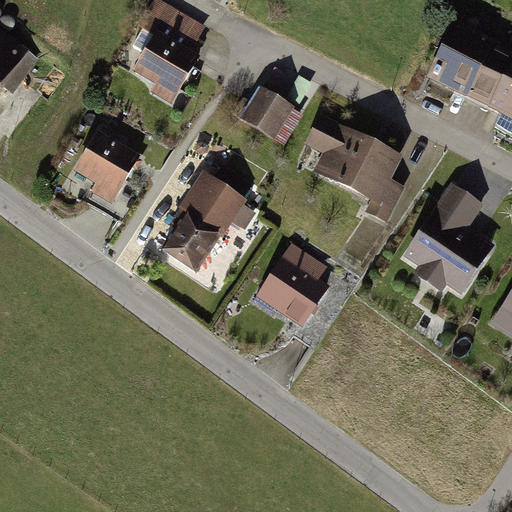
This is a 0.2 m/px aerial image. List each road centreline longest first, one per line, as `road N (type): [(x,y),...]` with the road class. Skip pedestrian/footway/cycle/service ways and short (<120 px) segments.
road 1 (residential): [(425,511),(0,196)]
road 2 (residential): [(252,39),(511,166)]
